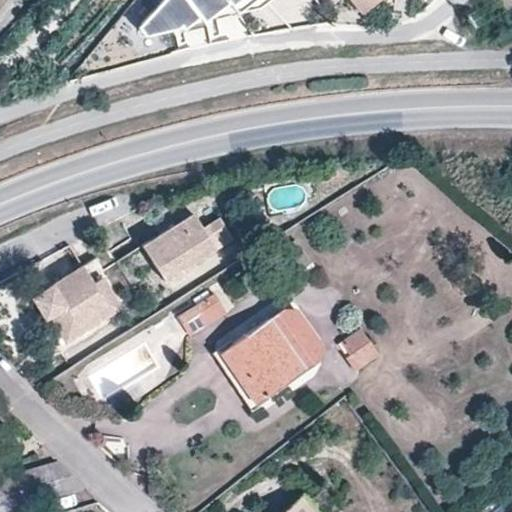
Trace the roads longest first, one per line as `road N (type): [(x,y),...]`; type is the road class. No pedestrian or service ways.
road 1 (secondary): [(511,108),(327,116),(214,133),(0,206)]
road 2 (residential): [(468,0),(422,31),(213,56),(0,122)]
road 3 (residential): [(0,365),(147,511)]
